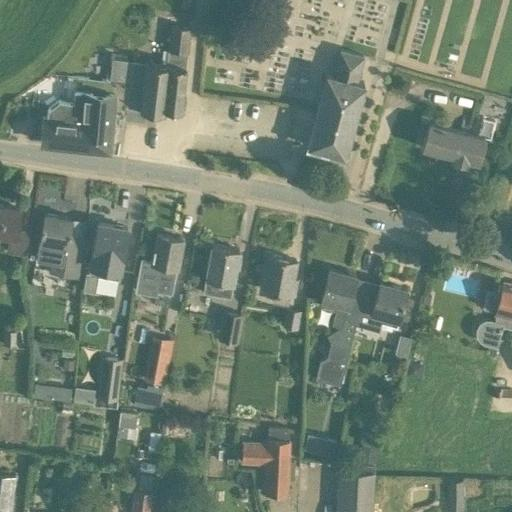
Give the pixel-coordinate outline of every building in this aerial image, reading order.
[(112,58),(110,73),(131,76),(125,107),(126,107),(125,118),(144,120),(146,110),(163,113),(164,109),(180,111),(189,36),(190,27),(170,25),(165,65),(112,58)] [(306,143),(306,145),(344,155),(344,153),(363,82),(356,80),(363,55),(340,49),(333,75),(326,73),(307,143),(306,143)] [(42,115),(39,141),(107,148),(110,124),(112,106),(125,107),(131,76),(110,73),(109,80),(67,76),(65,100),(59,99),(47,107),(46,116),(42,115)] [(428,121),(422,147),(452,155),(451,159),(466,163),(467,159),(478,162),(485,136),(428,121)] [(0,205),(0,233),(9,235),(6,251),(24,254),(28,232),(15,230),(19,209),(0,205)] [(43,212),(36,257),(52,259),(50,272),(76,276),(83,237),(69,235),(72,217),(43,212)] [(86,271),(82,288),(94,290),(97,274),(117,278),(127,227),(98,221),(88,271),(86,271)] [(140,260),(136,284),(172,291),(176,268),(182,239),(157,234),(151,262),(140,260)] [(205,273),(202,293),(229,298),(234,273),(238,249),(211,244),(205,273)] [(268,255),(262,290),(273,292),(272,301),(287,304),(288,295),(292,295),(296,278),(292,277),(295,259),(268,255)] [(319,359),(315,377),(339,383),(345,364),(345,360),(355,324),(366,283),(355,281),(356,276),(357,274),(328,267),(319,300),(321,300),(319,304),(335,309),(333,316),(342,318),(340,326),(326,334),(330,340),(326,355),(319,359)] [(366,283),(355,324),(378,330),(381,321),(396,325),(397,321),(398,321),(399,319),(406,321),(412,299),(405,297),(407,287),(378,280),(377,286),(366,283)] [(481,321),(477,327),(478,333),(480,338),(486,342),(487,342),(497,345),(503,324),(511,326),(511,327),(511,331),(511,282),(503,280),(499,293),(489,290),(485,306),(495,308),(494,311),(496,312),(495,318),(492,317),(486,317),(481,321)] [(286,307),(283,324),(296,326),(300,310),(286,307)] [(223,310),(218,336),(223,337),(237,339),(241,314),(223,310)] [(5,330),(5,344),(14,345),(16,330),(5,330)] [(152,336),(144,379),(164,383),(172,340),(152,336)] [(104,356),(98,396),(104,397),(114,398),(120,358),(104,356)] [(64,359),(63,368),(72,369),(73,360),(64,359)] [(409,360),(406,372),(418,374),(421,363),(409,360)] [(70,397),(71,384),(34,382),(33,395),(70,397)] [(137,382),(134,402),(160,406),(163,386),(137,382)] [(74,398),(94,399),(94,385),(74,384),(74,398)] [(120,409),(118,423),(135,425),(137,412),(120,409)] [(242,441),(241,461),(265,462),(264,493),(286,494),(286,477),(288,455),(288,441),(288,440),(289,427),(269,426),(268,443),(242,441)] [(304,447),(334,454),(338,437),(308,430),(304,447)] [(364,439),(360,458),(375,462),(379,442),(364,439)] [(439,469),(439,479),(442,480),(443,490),(448,490),(447,501),(442,501),(442,510),(448,510),(447,511),(463,511),(463,479),(458,479),(458,469),(439,469)] [(339,470),(336,511),(371,511),(374,471),(339,470)] [(0,472),(0,511),(9,511),(15,474),(0,472)] [(136,490),(132,511),(147,511),(151,492),(136,490)] [(153,495),(151,511),(164,511),(166,497),(153,495)]
